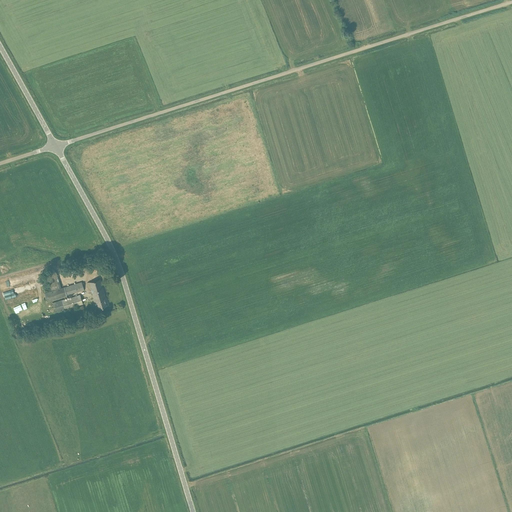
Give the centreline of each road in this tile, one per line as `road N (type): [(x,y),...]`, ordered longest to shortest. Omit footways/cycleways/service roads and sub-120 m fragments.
road 1 (unclassified): [(56,146),(511,2)]
road 2 (tertiary): [(192,511),(115,252),(56,146)]
